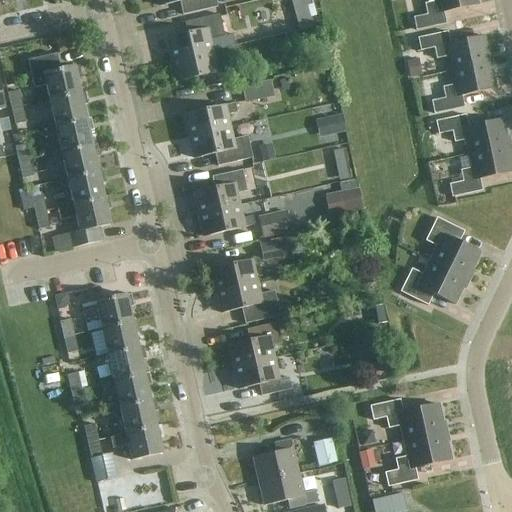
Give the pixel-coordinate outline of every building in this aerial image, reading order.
[(158,0),(160,7),(180,2),(183,16),(218,8),(216,0),(158,0)] [(295,13),(307,5),(303,0),(290,0),(288,2),(295,13)] [(427,15),(414,18),(416,31),(446,24),(444,12),(478,5),(477,0),(435,0),(436,2),(425,4),(427,15)] [(172,61),(212,52),(209,40),(225,36),(220,15),(185,23),(188,35),(167,39),(172,61)] [(448,32),(418,38),(421,51),(434,48),(437,59),(447,57),(451,71),(490,62),(485,37),(450,44),(448,32)] [(212,52),(172,61),(177,83),(198,78),(200,90),(235,81),(230,61),(215,64),(212,52)] [(81,94),(78,80),(82,79),(79,66),(56,72),(53,56),(29,61),(35,88),(46,86),(49,101),(81,94)] [(416,57),(409,59),(414,79),(420,78),(416,57)] [(445,99),(432,101),(434,114),(464,108),(462,96),(496,88),(490,62),(451,71),(454,85),(443,88),(445,99)] [(241,88),(245,103),(277,95),(273,80),(241,88)] [(12,110),(23,108),(19,92),(8,94),(12,110)] [(85,93),(81,94),(49,101),(55,128),(87,120),(87,119),(84,105),(88,104),(85,93)] [(190,138),(230,129),(227,116),(238,114),(235,104),(185,116),(190,138)] [(23,108),(12,110),(15,126),(26,124),(23,108)] [(466,115),(436,122),(439,134),(452,131),(455,142),(465,140),(468,154),(508,146),(503,120),(468,128),(466,115)] [(326,137),(346,132),(343,117),(323,122),(326,137)] [(93,146),(93,145),(90,132),(94,131),(91,118),(87,119),(87,120),(55,128),(43,131),(45,139),(57,136),(61,154),(93,146)] [(230,129),(190,138),(195,159),(215,154),(218,167),(253,159),(248,137),(232,141),(230,129)] [(99,172),(95,157),(100,156),(97,144),(93,145),(93,146),(61,154),(67,180),(99,172)] [(259,147),(262,162),(275,159),(272,144),(259,147)] [(19,164),(29,161),(26,145),(15,148),(19,164)] [(463,182),(449,185),(452,198),(482,191),(479,179),(511,172),(511,163),(508,146),(468,154),(471,169),(460,171),(463,182)] [(345,149),(333,152),(336,167),(349,164),(345,149)] [(19,164),(22,180),(33,177),(29,161),(19,164)] [(105,198),(104,198),(101,184),(106,183),(103,170),(99,172),(67,180),(73,206),(105,198)] [(200,216),(239,207),(237,194),(247,192),(242,171),(212,178),(215,189),(195,194),(200,216)] [(359,189),(341,193),(345,214),(363,210),(359,189)] [(35,215),(46,212),(42,196),(32,199),(34,211),(35,215)] [(107,209),(112,208),(109,196),(104,198),(105,198),(73,206),(57,209),(60,220),(76,216),(79,233),(70,235),(73,248),(102,242),(99,228),(111,225),(107,209)] [(239,207),(200,216),(204,238),(244,228),(255,226),(253,216),(242,219),(239,207)] [(258,217),(263,239),(292,232),(287,211),(258,217)] [(46,212),(35,215),(39,231),(49,228),(46,212)] [(468,279),(480,254),(459,243),(464,232),(437,218),(426,241),(436,246),(429,260),(434,263),(468,279)] [(288,239),(259,245),(263,266),(292,260),(288,239)] [(468,279),(434,263),(429,260),(422,275),(412,269),(400,292),(428,306),(433,294),(455,305),(468,279)] [(217,292),(256,283),(251,261),(212,270),(217,292)] [(359,273),(352,284),(365,293),(373,282),(359,273)] [(256,283),(217,292),(222,314),(242,309),(246,325),(280,317),(275,292),(259,295),(256,283)] [(55,297),(58,309),(65,307),(69,301),(67,294),(55,297)] [(133,322),(130,308),(134,307),(131,295),(95,303),(102,330),(133,322)] [(63,339),(74,336),(70,321),(60,323),(63,339)] [(139,348),(136,334),(140,333),(137,321),(133,322),(102,330),(108,356),(139,348)] [(234,369),(274,360),(271,347),(282,345),(277,324),(252,329),(255,341),(229,347),(234,369)] [(74,336),(63,339),(67,355),(78,352),(74,336)] [(145,374),(142,360),(146,359),(143,347),(139,348),(108,356),(114,382),(145,374)] [(274,360),(234,369),(239,390),(259,385),(262,397),(292,390),(289,378),(278,381),(274,360)] [(151,400),(147,386),(152,385),(149,373),(145,374),(114,382),(120,408),(151,400)] [(71,392),(81,389),(78,374),(67,376),(71,392)] [(71,392),(74,408),(85,405),(81,389),(71,392)] [(157,426),(153,412),(158,411),(155,399),(151,400),(120,408),(126,434),(157,426)] [(402,413),(399,400),(369,407),(372,421),(385,418),(388,429),(400,426),(403,442),(444,432),(438,404),(402,413)] [(87,443),(98,441),(95,425),(84,427),(87,443)] [(112,449),(128,445),(132,461),(163,454),(159,438),(164,437),(161,425),(157,426),(126,434),(126,435),(109,438),(112,449)] [(387,487),(417,481),(414,468),(451,460),(444,432),(403,442),(406,457),(395,460),(397,471),(384,474),(387,487)] [(337,462),(331,440),(312,444),(318,467),(337,462)] [(98,441),(87,443),(91,459),(102,457),(98,441)] [(276,453),(253,458),(259,483),(299,474),(291,441),(274,445),(276,453)] [(376,466),(372,451),(358,454),(362,470),(376,466)] [(112,454),(102,457),(91,459),(90,459),(96,483),(117,478),(112,454)] [(299,474),(259,483),(264,507),(285,503),(287,510),(306,506),(299,474)] [(344,480),(332,483),(338,510),(351,507),(344,480)] [(391,511),(406,508),(403,494),(378,500),(380,511),(391,511)]
